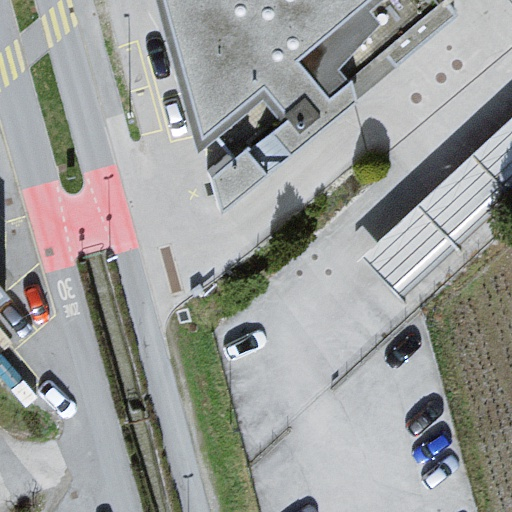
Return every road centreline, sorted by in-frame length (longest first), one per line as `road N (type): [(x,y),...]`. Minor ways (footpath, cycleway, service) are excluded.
road 1 (residential): [(197,511),(113,213)]
road 2 (residential): [(51,229),(123,511)]
road 3 (unclassified): [(113,213),(53,0)]
road 4 (unclassified): [(0,44),(51,229)]
